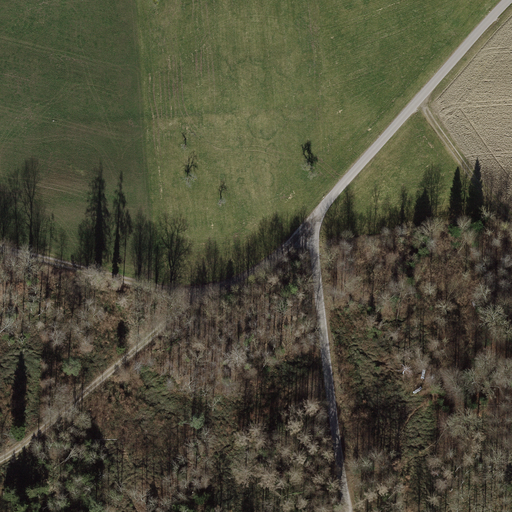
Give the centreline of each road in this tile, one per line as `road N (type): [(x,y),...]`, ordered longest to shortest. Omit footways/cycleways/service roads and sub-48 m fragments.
road 1 (tertiary): [(347,511),(309,223),(507,0)]
road 2 (track): [(180,294),(140,344),(0,465)]
road 3 (track): [(0,249),(180,294)]
road 4 (track): [(420,97),(511,222)]
road 5 (track): [(309,223),(246,278),(180,294)]
